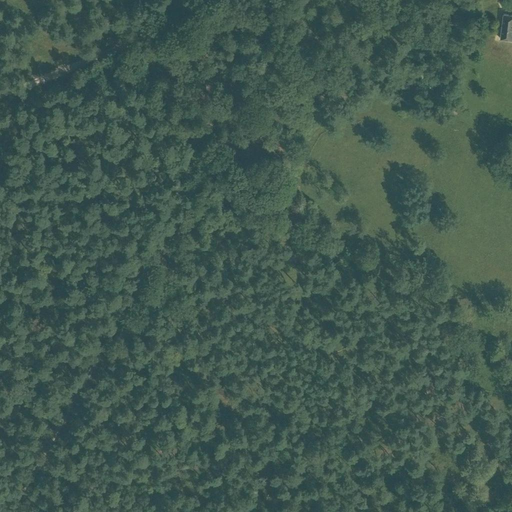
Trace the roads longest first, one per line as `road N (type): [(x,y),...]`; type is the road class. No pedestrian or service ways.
road 1 (track): [(305,0),(10,511)]
road 2 (track): [(0,93),(233,0)]
